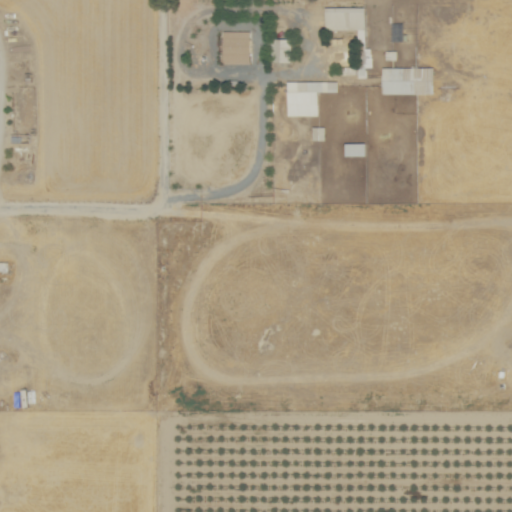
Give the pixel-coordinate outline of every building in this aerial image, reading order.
[(365,6),(325,6),(325,28),(365,28),(365,6)] [(250,30),(223,30),(223,62),(249,63),(250,30)] [(290,38),(272,37),(271,60),(289,61),(290,38)] [(434,66),(382,67),(383,93),(434,93),(434,66)] [(288,115),(320,114),(320,80),(287,80),(288,115)]
